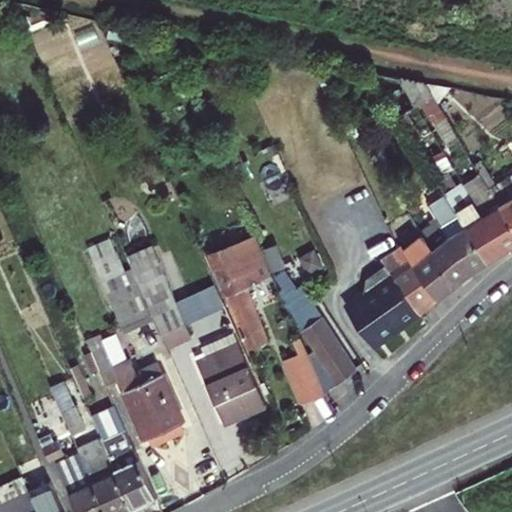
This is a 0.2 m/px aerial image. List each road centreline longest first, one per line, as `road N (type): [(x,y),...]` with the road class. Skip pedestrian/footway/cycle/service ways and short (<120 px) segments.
road 1 (residential): [(192,511),(324,437),(511,263)]
road 2 (track): [(511,80),(134,0)]
road 3 (tertiary): [(511,432),(339,511)]
